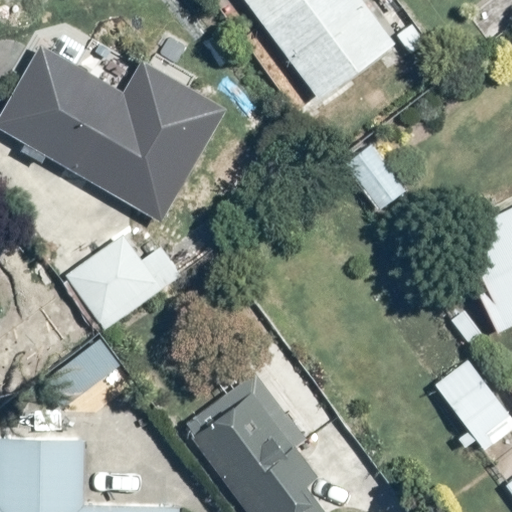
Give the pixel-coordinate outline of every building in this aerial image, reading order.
[(244,0),(318,99),(393,42),(361,0),(244,0)] [(511,20),(511,0),(482,0),(464,14),(486,41),(511,20)] [(123,92),(39,43),(0,112),(0,129),(133,206),(199,91),(144,60),(123,92)] [(406,188),(371,137),(337,160),(372,211),(406,188)] [(511,203),(451,231),(496,328),(511,320),(511,203)] [(167,276),(126,228),(71,275),(112,323),(167,276)] [(511,427),(511,418),(466,357),(433,382),(484,449),(511,427)] [(179,425),(243,511),(323,511),(304,486),(315,476),(292,447),(305,438),(254,372),(179,425)] [(82,441),(0,436),(0,511),(175,511),(176,506),(82,503),(82,441)] [(511,473),(503,479),(511,491),(511,473)]
